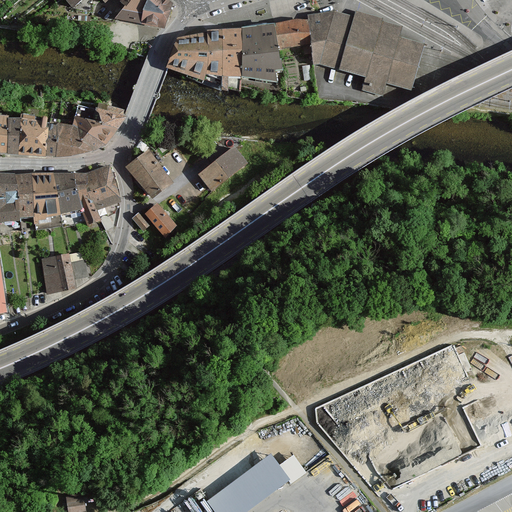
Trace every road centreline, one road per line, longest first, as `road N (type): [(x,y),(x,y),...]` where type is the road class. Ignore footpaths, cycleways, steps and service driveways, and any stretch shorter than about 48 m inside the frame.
road 1 (primary): [(511,70),(342,162),(90,327),(0,368)]
road 2 (track): [(116,511),(252,425),(458,337),(497,335),(511,360)]
road 3 (residential): [(0,331),(90,290),(110,267),(128,208),(117,154)]
road 4 (residential): [(133,128),(169,37),(191,7)]
